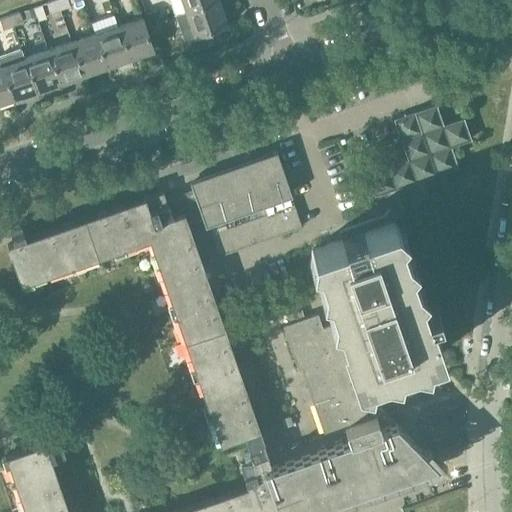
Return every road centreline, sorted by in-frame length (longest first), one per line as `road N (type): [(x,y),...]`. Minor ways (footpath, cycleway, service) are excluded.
road 1 (residential): [(0,166),(290,70)]
road 2 (unknown): [(290,70),(299,134),(330,227),(205,273)]
road 3 (residential): [(511,248),(492,387),(493,511)]
road 4 (residential): [(290,70),(414,34),(511,41)]
